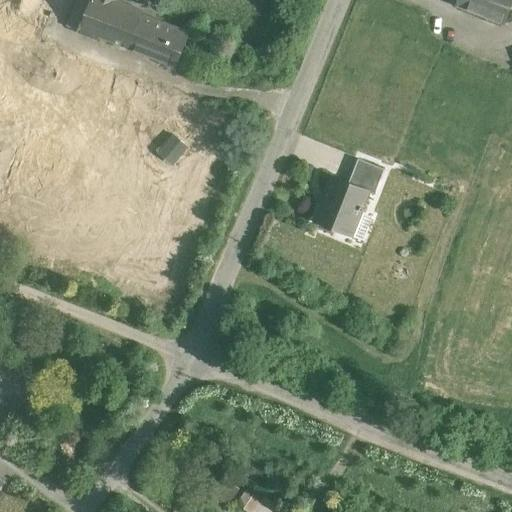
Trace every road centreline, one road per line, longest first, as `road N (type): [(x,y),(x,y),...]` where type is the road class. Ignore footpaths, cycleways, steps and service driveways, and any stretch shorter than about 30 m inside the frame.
road 1 (residential): [(197,362),(339,0)]
road 2 (unclassified): [(511,485),(197,362)]
road 3 (track): [(237,264),(365,347),(502,408)]
road 4 (track): [(197,362),(0,280)]
road 5 (residential): [(87,511),(197,362)]
